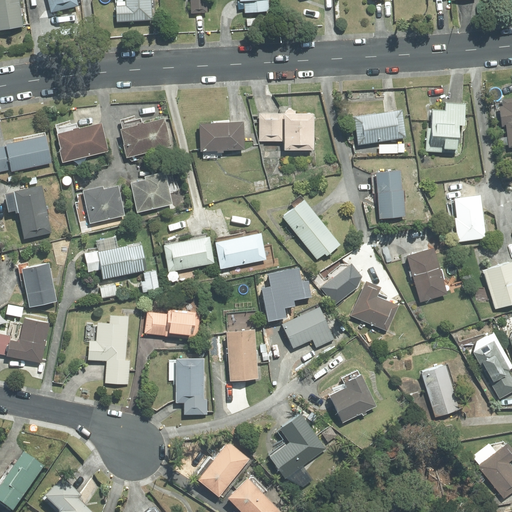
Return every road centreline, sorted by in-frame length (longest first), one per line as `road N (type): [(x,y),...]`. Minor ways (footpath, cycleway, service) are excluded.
road 1 (tertiary): [(511,45),(99,72),(0,86)]
road 2 (residential): [(133,447),(104,428),(0,399)]
